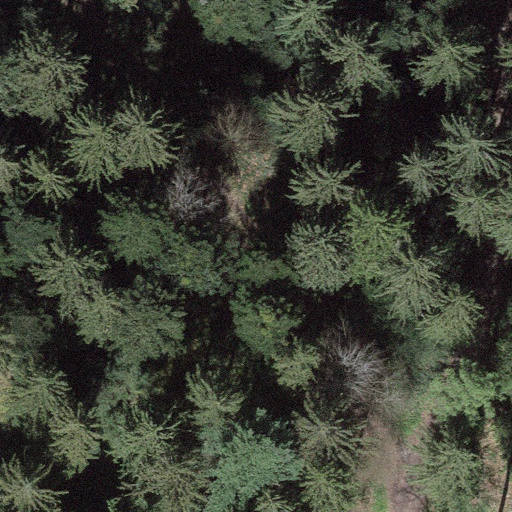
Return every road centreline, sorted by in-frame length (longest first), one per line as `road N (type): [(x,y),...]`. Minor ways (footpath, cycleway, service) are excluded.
road 1 (track): [(396,511),(332,367),(269,263),(77,0)]
road 2 (track): [(494,0),(499,167),(468,337),(406,511)]
